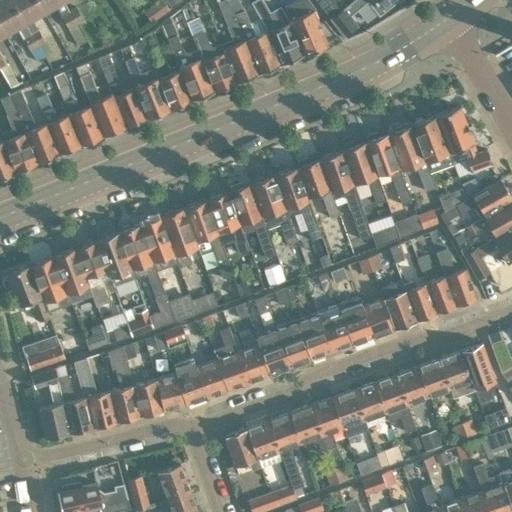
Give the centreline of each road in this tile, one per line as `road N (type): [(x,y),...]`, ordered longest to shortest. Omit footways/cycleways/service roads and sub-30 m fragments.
road 1 (secondary): [(0,213),(368,63),(444,16)]
road 2 (residential): [(511,302),(195,424)]
road 3 (residential): [(195,424),(26,456)]
road 4 (residential): [(511,129),(444,16)]
